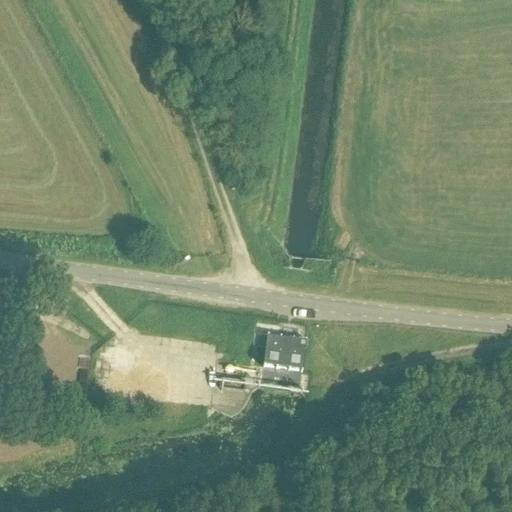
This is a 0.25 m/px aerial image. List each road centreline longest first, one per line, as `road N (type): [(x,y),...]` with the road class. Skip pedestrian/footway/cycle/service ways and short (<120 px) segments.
road 1 (unclassified): [(511,326),(0,262)]
road 2 (track): [(155,1),(253,297)]
